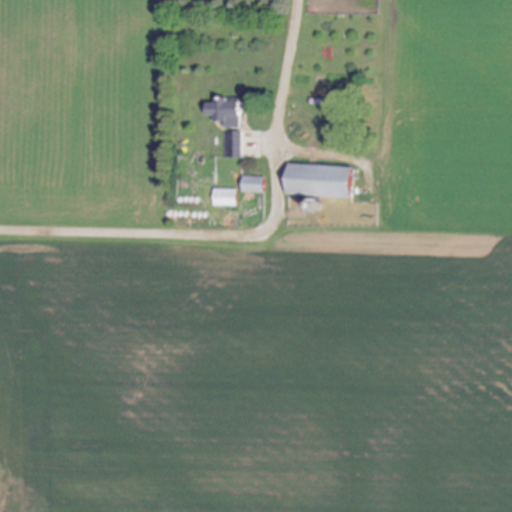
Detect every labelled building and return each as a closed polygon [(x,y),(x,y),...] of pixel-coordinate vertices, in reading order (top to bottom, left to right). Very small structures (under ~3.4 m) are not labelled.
[(245,129),(245,119),(250,119),(250,102),(221,102),(221,105),(211,105),(211,118),(226,117),(226,129),(245,129)] [(226,158),(244,159),(244,132),(227,132),(226,158)] [(295,197),(362,200),(363,169),(297,166),(295,197)] [(270,178),(247,177),(246,194),(269,195),(270,178)] [(217,207),(240,208),(240,191),(217,191),(217,207)]
